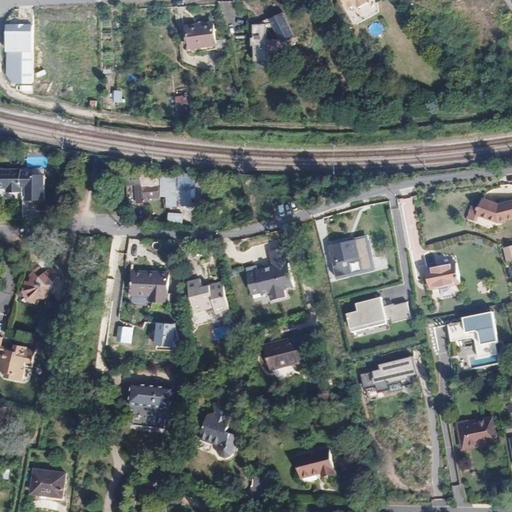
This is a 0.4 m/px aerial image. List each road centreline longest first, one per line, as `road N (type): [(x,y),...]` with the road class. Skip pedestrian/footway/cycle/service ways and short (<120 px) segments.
road 1 (track): [(511,111),(404,127),(160,128),(54,110),(0,83)]
road 2 (residential): [(0,226),(230,236),(374,194),(511,175)]
road 3 (residential): [(426,511),(250,507)]
road 4 (unknown): [(277,222),(335,359)]
